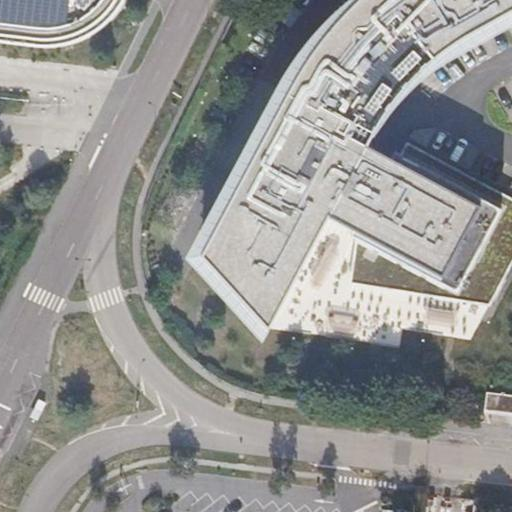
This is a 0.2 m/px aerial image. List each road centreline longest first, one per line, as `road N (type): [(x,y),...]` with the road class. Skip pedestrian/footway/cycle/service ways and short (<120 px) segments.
road 1 (unclassified): [(286,442),(213,416),(157,373),(123,333),(97,208)]
road 2 (unknown): [(347,0),(170,249)]
road 3 (unclassified): [(286,442),(120,435),(81,450),(37,495),(31,511)]
road 4 (secondary): [(97,208),(195,0)]
road 5 (unclassified): [(511,464),(286,442)]
road 6 (secondary): [(0,396),(97,208)]
